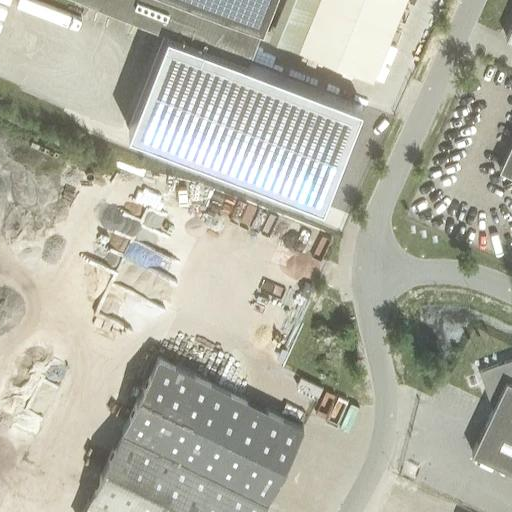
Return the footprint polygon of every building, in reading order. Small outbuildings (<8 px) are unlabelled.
[(94,0),(151,22),(111,123),(307,200),(346,99),(248,60),(270,0),(94,0)] [(318,0),(297,50),(372,81),(405,0),(318,0)] [(511,174),(511,140),(499,169),(511,174)] [(307,297),(312,285),(305,282),(300,294),(307,297)] [(158,357),(123,429),(82,511),(262,511),(304,427),(158,357)] [(471,451),(511,470),(511,359),(480,371),(493,406),(471,451)]
